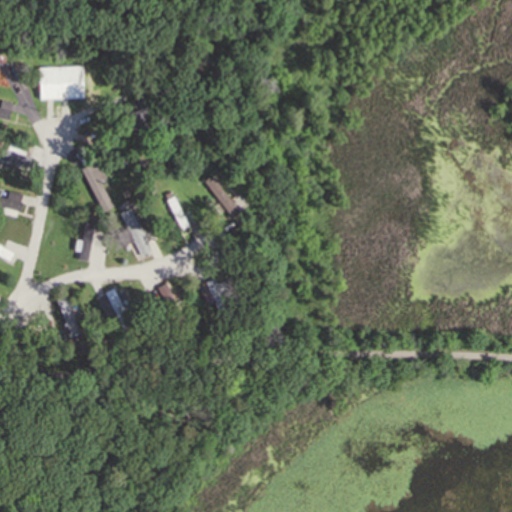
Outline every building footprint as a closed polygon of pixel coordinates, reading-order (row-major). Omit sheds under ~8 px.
[(37,97),(36,69),(78,67),(79,95),(37,97)] [(130,133),(125,112),(135,109),(132,98),(140,96),(148,129),(130,133)] [(0,113),(0,97),(9,99),(5,115),(0,113)] [(22,161),(0,156),(0,149),(10,151),(12,143),(25,146),(22,161)] [(112,156),(115,147),(154,159),(151,169),(112,156)] [(188,166),(183,158),(187,155),(192,163),(188,166)] [(78,165),(88,159),(91,164),(97,161),(104,175),(98,178),(111,202),(100,208),(78,165)] [(161,173),(155,171),(158,163),(164,166),(161,173)] [(209,171),(237,207),(230,213),(201,177),(209,171)] [(122,195),(118,189),(125,185),(129,191),(122,195)] [(186,221),(178,225),(164,196),(171,192),(186,221)] [(11,216),(0,213),(0,197),(2,198),(3,193),(16,195),(14,202),(19,202),(16,210),(13,209),(11,216)] [(116,202),(124,198),(126,203),(118,207),(116,202)] [(148,247),(138,252),(117,208),(128,203),(148,247)] [(82,255),(75,254),(76,247),(73,246),(76,232),(80,233),(83,217),(90,218),(82,255)] [(0,253),(0,243),(10,249),(7,257),(0,253)] [(211,275),(214,281),(222,277),(231,297),(224,301),(231,316),(222,320),(212,299),(205,302),(195,282),(211,275)] [(176,334),(155,288),(162,284),(183,331),(176,334)] [(122,332),(113,312),(104,316),(94,294),(109,288),(117,305),(125,302),(130,314),(123,316),(128,329),(122,332)] [(68,334),(55,299),(62,296),(75,331),(68,334)] [(245,314),(236,320),(230,311),(239,305),(245,314)] [(144,322),(151,319),(153,324),(146,327),(144,322)] [(77,349),(75,342),(81,339),(84,347),(77,349)]
